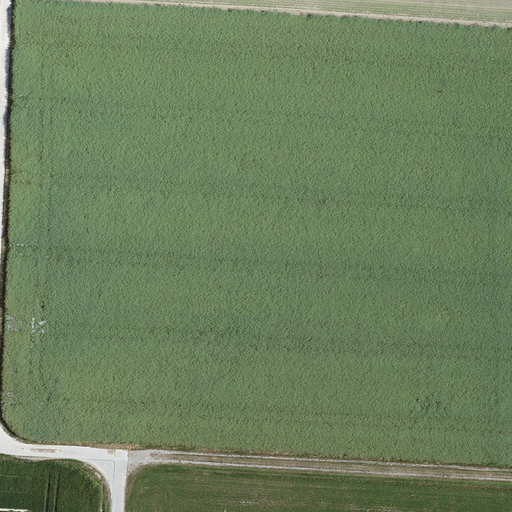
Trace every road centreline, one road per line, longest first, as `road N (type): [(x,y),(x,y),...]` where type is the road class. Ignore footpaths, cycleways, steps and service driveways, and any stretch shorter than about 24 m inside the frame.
road 1 (track): [(113,463),(134,456),(511,477)]
road 2 (track): [(7,0),(0,168)]
road 3 (track): [(0,446),(113,463),(117,511)]
